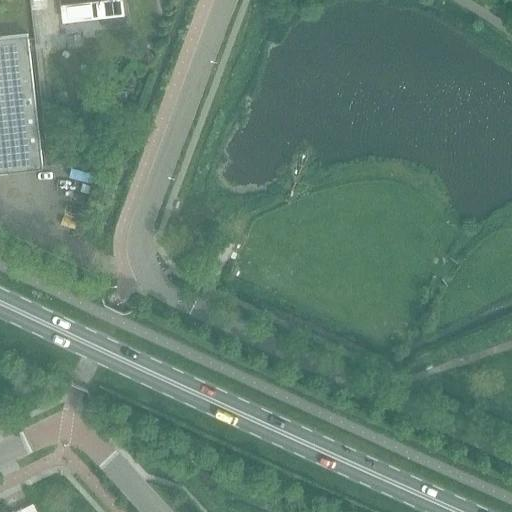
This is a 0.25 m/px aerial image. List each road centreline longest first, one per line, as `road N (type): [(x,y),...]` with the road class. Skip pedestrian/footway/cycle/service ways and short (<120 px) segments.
road 1 (primary): [(459,511),(0,301)]
road 2 (residential): [(191,307),(144,278),(138,229),(223,0)]
road 3 (unclassified): [(511,440),(191,307)]
road 4 (tertiary): [(153,511),(80,429),(65,426)]
